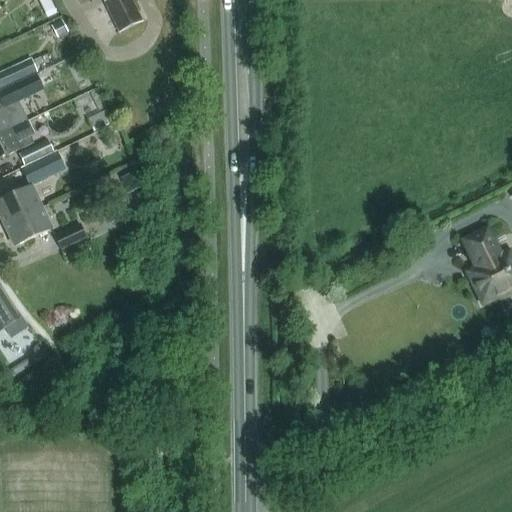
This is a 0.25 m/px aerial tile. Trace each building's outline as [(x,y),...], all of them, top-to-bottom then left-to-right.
[(119,34),(142,22),(131,0),(110,0),(104,3),(119,34)] [(61,22),(51,27),(57,39),(67,33),(61,22)] [(0,89),(37,73),(32,61),(0,75),(0,89)] [(0,134),(10,130),(27,122),(21,109),(17,111),(12,100),(42,86),(37,75),(0,91),(0,109),(0,110),(0,134)] [(27,122),(10,130),(0,134),(0,158),(33,144),(29,136),(33,135),(27,122)] [(24,166),(53,152),(48,141),(19,155),(24,166)] [(55,176),(65,171),(56,152),(46,157),(55,176)] [(50,170),(44,158),(21,169),(26,181),(50,170)] [(136,173),(120,181),(127,195),(142,188),(136,173)] [(0,201),(0,215),(5,225),(41,208),(31,187),(0,201)] [(41,208),(5,225),(15,247),(52,230),(41,208)] [(55,237),(61,250),(87,239),(81,225),(55,237)] [(466,273),(482,305),(511,290),(511,257),(509,252),(500,256),(487,229),(462,242),(475,269),(466,273)] [(0,331),(19,319),(0,290),(0,331)] [(43,348),(40,343),(34,346),(32,356),(36,362),(47,354),(43,348)]
